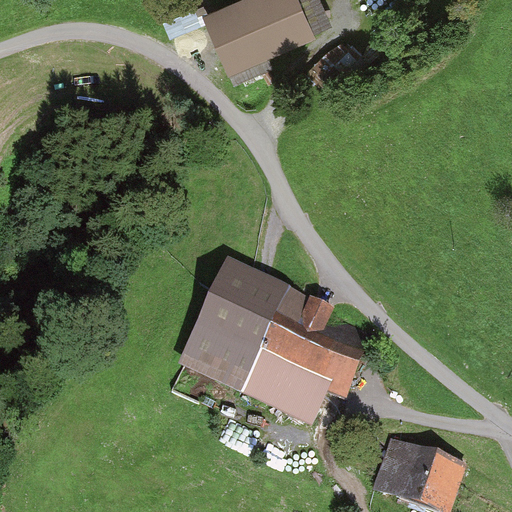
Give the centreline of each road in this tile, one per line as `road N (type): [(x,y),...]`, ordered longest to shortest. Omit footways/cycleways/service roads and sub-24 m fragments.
road 1 (residential): [(511,428),(358,298),(205,90),(143,50),(84,31),(38,36),(0,52)]
road 2 (track): [(511,445),(506,425),(378,408),(339,413),(326,449),(367,511)]
